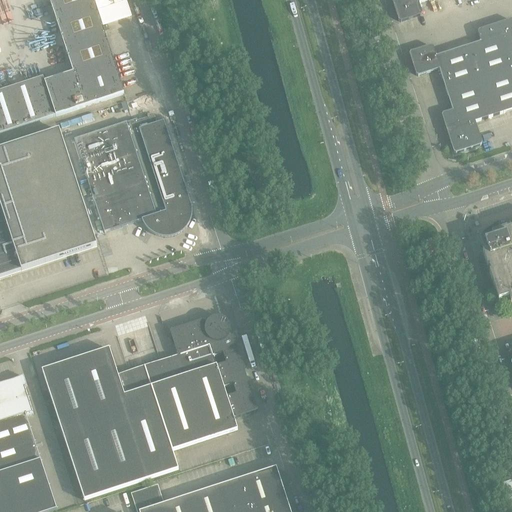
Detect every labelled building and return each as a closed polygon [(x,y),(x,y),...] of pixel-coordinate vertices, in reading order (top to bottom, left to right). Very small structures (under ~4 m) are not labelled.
[(49,0),(73,74),(45,83),(43,79),(0,92),(0,135),(56,117),(56,118),(125,95),(101,24),(129,15),(124,0),(49,0)] [(392,0),(392,2),(398,22),(401,23),(421,17),(422,15),(419,5),(433,0),(466,0),(467,0),(469,1),(472,0),(392,0)] [(442,117),(451,144),(454,154),(456,155),(481,147),(482,145),(475,123),(511,111),(511,21),(479,32),(478,34),(481,43),(436,58),(433,48),(431,47),(410,54),(409,56),(416,76),(418,78),(439,71),(453,112),(443,115),(442,117)] [(137,121),(74,141),(105,234),(142,222),(143,224),(144,226),(145,228),(147,230),(148,232),(150,234),(151,234),(153,235),(154,236),(156,237),(158,238),(160,239),(162,239),(164,239),(166,239),(168,239),(170,239),(172,239),(174,239),(175,238),(177,237),(178,237),(183,234),(184,232),(186,231),(187,230),(188,228),(189,226),(189,225),(190,225),(190,224),(191,222),(191,220),(192,218),(192,216),(192,213),(192,210),(191,207),(191,206),(164,123),(157,126),(154,117),(137,122),(137,121)] [(0,279),(21,272),(22,272),(97,248),(60,132),(0,151),(0,279)] [(511,229),(507,232),(507,231),(492,235),(492,236),(480,240),(484,253),(483,253),(488,268),(489,268),(491,274),(489,274),(499,303),(509,299),(511,306),(511,305),(511,362),(511,363),(511,365),(511,367),(511,368),(511,229)] [(424,250),(428,262),(439,258),(435,246),(424,250)] [(240,418),(257,413),(258,412),(258,410),(257,410),(248,382),(248,381),(248,380),(247,380),(244,371),(245,371),(245,370),(244,369),(234,339),(230,337),(230,336),(231,334),(231,333),(231,331),(231,329),(230,328),(230,327),(229,325),(227,325),(225,324),(225,323),(220,321),(220,322),(218,320),(217,319),(214,319),(211,321),(210,321),(209,322),(208,324),(207,325),(202,323),(200,323),(200,324),(173,333),(172,332),(171,333),(170,334),(176,351),(177,355),(178,357),(118,377),(109,351),(42,373),(85,502),(178,472),(173,453),(238,432),(234,420),(237,419),(240,418)] [(41,462),(26,418),(34,415),(25,390),(27,389),(24,378),(0,387),(0,511),(55,511),(57,511),(41,462)] [(285,511),(282,502),(283,502),(273,470),(161,507),(155,490),(134,497),(138,511),(285,511)] [(511,511),(511,482),(500,486),(499,483),(493,485),(501,511),(511,511)]
